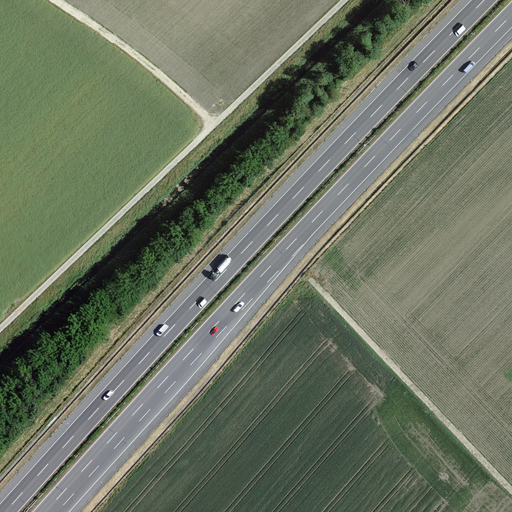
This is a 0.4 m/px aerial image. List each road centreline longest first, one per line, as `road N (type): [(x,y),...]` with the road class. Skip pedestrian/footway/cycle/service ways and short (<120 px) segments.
road 1 (motorway): [(484,0),(5,511)]
road 2 (motorway): [(45,511),(511,14)]
road 3 (track): [(0,329),(345,0)]
road 4 (track): [(310,279),(511,491)]
road 5 (track): [(213,125),(130,50),(54,0)]
